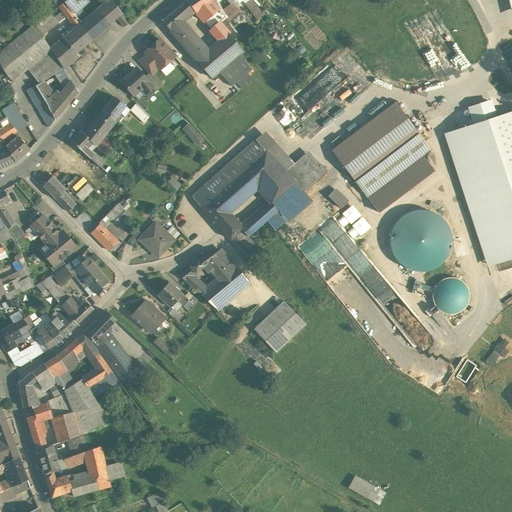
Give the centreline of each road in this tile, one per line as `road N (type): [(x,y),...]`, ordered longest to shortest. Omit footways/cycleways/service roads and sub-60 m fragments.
road 1 (track): [(105,303),(250,443),(362,511)]
road 2 (tertiary): [(173,0),(131,34),(23,170)]
road 3 (residential): [(7,389),(80,331),(125,278)]
road 4 (residential): [(125,278),(23,170)]
road 5 (residential): [(7,389),(50,511)]
